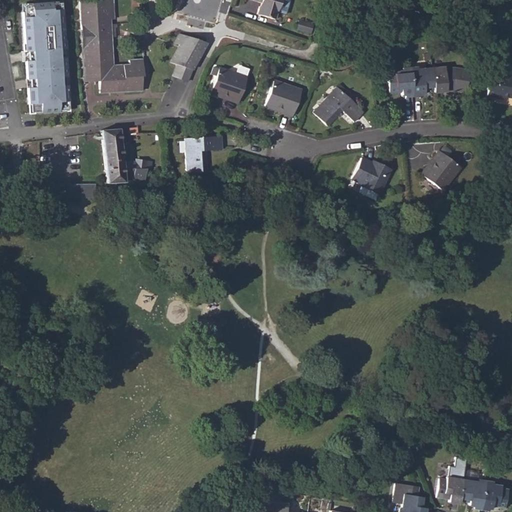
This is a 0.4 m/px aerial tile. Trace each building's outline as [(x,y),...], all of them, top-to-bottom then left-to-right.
[(79,20),(80,29),(89,28),(90,32),(86,33),(89,66),(92,66),(93,81),(98,80),(98,91),(140,88),(140,75),(141,75),(141,58),(126,59),(127,64),(111,65),(108,19),(106,0),(82,0),(78,0),(79,20)] [(255,14),(274,19),(277,10),(285,12),(288,0),(252,0),(259,2),(255,14)] [(61,1),(17,5),(25,115),(70,112),(61,1)] [(295,29),(309,32),(312,24),(297,20),(295,29)] [(83,81),(93,81),(92,66),(89,66),(86,33),(90,32),(89,28),(80,29),(81,48),(83,81)] [(169,63),(174,64),(191,70),(206,43),(177,33),(172,43),(177,44),(169,63)] [(187,81),(191,70),(174,64),(171,76),(187,81)] [(433,87),(433,93),(452,91),(449,68),(443,69),(442,66),(431,67),(433,87)] [(422,88),(433,87),(431,67),(408,70),(410,95),(423,94),(422,88)] [(208,94),(237,104),(245,78),(217,69),(208,94)] [(399,92),(399,95),(410,95),(408,70),(391,71),(392,74),(385,75),(386,93),(399,92)] [(511,77),(487,74),(484,96),(501,99),(502,96),(511,97),(511,77)] [(263,107),(291,116),(299,91),(272,82),(263,107)] [(310,113),(325,126),(340,111),(352,123),(361,113),(335,88),(310,113)] [(128,128),(128,136),(137,136),(136,127),(128,128)] [(99,131),(104,184),(123,183),(124,183),(123,181),(131,181),(131,182),(144,181),(146,169),(151,169),(151,162),(134,160),(134,162),(121,160),(117,129),(99,131)] [(183,139),(185,174),(206,172),(204,151),(220,150),(219,137),(183,139)] [(419,174),(441,191),(459,167),(436,151),(419,174)] [(375,194),(377,195),(389,169),(371,161),(370,163),(359,158),(349,179),(360,184),(359,186),(364,189),(375,194)] [(53,184),(53,198),(92,198),(92,184),(53,184)] [(375,194),(364,189),(362,195),(373,200),(375,194)] [(466,505),(479,507),(484,483),(476,482),(477,476),(476,473),(463,471),(462,479),(458,501),(467,503),(466,505)] [(447,502),(457,504),(458,501),(462,479),(444,476),(444,479),(438,478),(434,496),(447,499),(447,502)] [(479,507),(490,509),(490,506),(503,508),(506,490),(499,488),(500,486),(484,483),(479,507)] [(418,487),(395,484),(392,503),(399,504),(398,511),(423,511),(424,508),(419,507),(421,497),(417,497),(418,487)] [(261,511),(283,511),(286,503),(264,499),(261,511)]
